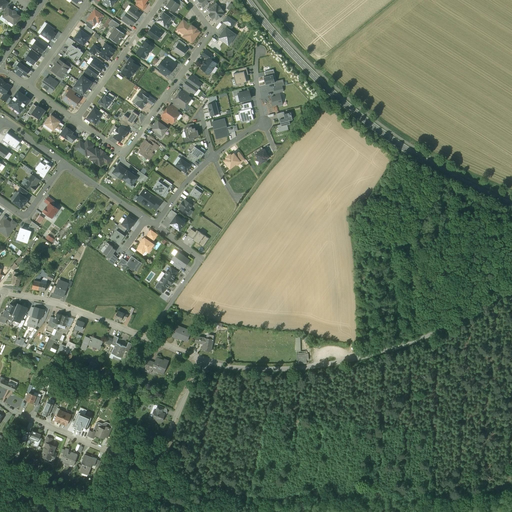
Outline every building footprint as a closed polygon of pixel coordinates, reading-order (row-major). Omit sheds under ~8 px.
[(5,0),(4,0),(0,6),(0,10),(2,7),(4,8),(8,2),(5,0)] [(147,4),(141,0),(140,2),(138,1),(136,4),(144,9),(147,4)] [(176,1),(174,0),(170,0),(167,5),(174,11),(179,4),(176,1)] [(210,9),(209,10),(211,12),(209,13),(213,18),(215,17),(216,19),(224,14),(222,12),(219,7),(217,4),(210,9)] [(137,10),(131,6),(127,12),(137,18),(141,13),(137,10)] [(15,10),(13,10),(10,8),(9,8),(6,13),(5,14),(4,15),(7,18),(7,20),(9,22),(11,21),(15,23),(15,22),(20,15),(17,13),(16,11),(15,10)] [(95,8),(87,19),(92,23),(94,24),(94,25),(99,19),(100,20),(104,15),(95,8)] [(163,11),(162,14),(161,14),(159,17),(157,20),(164,25),(168,21),(170,18),(171,16),(167,14),(163,11)] [(176,16),(169,11),(167,14),(171,16),(170,18),(173,20),(176,16)] [(137,18),(127,12),(123,17),(130,22),(133,24),(137,18)] [(20,15),(15,22),(17,24),(23,16),(21,14),(20,15)] [(235,22),(227,16),(223,22),(229,26),(227,28),(230,30),(235,22)] [(120,23),(112,18),(109,24),(113,27),(115,28),(116,27),(117,27),(120,23)] [(189,23),(183,19),(178,27),(179,27),(179,29),(185,33),(186,32),(184,30),(189,23)] [(191,25),(189,23),(184,30),(186,32),(185,33),(184,35),(189,39),(191,41),(192,41),(200,31),(196,28),(197,27),(192,24),(191,25)] [(94,30),(87,24),(83,30),(90,35),(94,30)] [(53,31),(46,26),(41,33),(51,39),(56,32),(53,31)] [(159,31),(152,26),(148,32),(152,35),(152,36),(153,37),(155,37),(157,39),(162,33),(159,31)] [(117,27),(116,27),(115,28),(113,27),(110,31),(112,32),(109,37),(117,43),(124,32),(117,27)] [(227,28),(226,28),(219,37),(228,44),(235,35),(230,30),(227,28)] [(83,30),(81,29),(75,37),(84,43),(84,44),(84,43),(90,36),(90,35),(83,30)] [(49,42),(42,37),(40,41),(39,41),(46,46),(49,42)] [(75,41),(69,37),(65,43),(70,46),(72,43),(73,44),(75,41)] [(40,41),(37,39),(33,45),(35,47),(35,48),(37,49),(38,49),(42,52),(46,46),(39,41),(40,41)] [(154,46),(146,41),(144,44),(143,43),(137,51),(142,55),(141,56),(145,59),(148,55),(146,54),(150,49),(152,50),(154,46)] [(106,42),(102,48),(103,48),(103,49),(100,52),(100,53),(108,59),(115,49),(106,42)] [(184,46),(179,42),(174,49),(182,55),(187,48),(184,46)] [(77,47),(73,44),(72,43),(70,46),(65,53),(77,61),(84,51),(81,49),(82,48),(78,46),(77,47)] [(100,47),(94,43),(89,51),(94,54),(97,50),(98,51),(100,47)] [(213,54),(205,49),(201,54),(207,58),(208,57),(210,58),(213,54)] [(37,56),(30,51),(26,57),(34,63),(38,57),(37,56)] [(177,63),(167,56),(164,60),(163,59),(158,65),(161,68),(168,72),(169,73),(174,67),(177,63)] [(137,62),(130,57),(127,62),(128,63),(133,67),(136,63),(137,62)] [(210,58),(208,57),(207,58),(206,61),(205,60),(203,63),(203,64),(201,67),(206,71),(206,72),(208,73),(209,73),(217,63),(210,58)] [(66,63),(59,58),(56,64),(66,71),(70,66),(66,63)] [(95,59),(94,58),(90,64),(100,71),(103,65),(101,64),(95,59)] [(30,68),(20,62),(16,67),(23,72),(26,74),(28,72),(28,71),(30,68)] [(128,63),(126,65),(125,67),(124,67),(124,68),(122,71),(130,76),(134,70),(136,71),(139,66),(136,63),(133,67),(128,63)] [(66,71),(56,64),(52,69),(58,73),(62,77),(62,76),(66,71)] [(100,71),(90,64),(86,69),(93,74),(96,76),(100,71)] [(23,72),(16,67),(13,70),(21,76),(23,72)] [(266,76),(264,76),(266,84),(275,82),(274,81),(273,74),(271,74),(270,70),(265,71),(266,76)] [(239,72),(233,73),(236,84),(241,83),(241,85),(245,84),(244,82),(249,81),(247,74),(246,71),(244,72),(244,71),(239,72)] [(85,76),(82,74),(78,80),(88,87),(92,81),(85,76)] [(192,76),(190,75),(187,80),(198,88),(201,83),(198,80),(192,76)] [(58,81),(50,76),(48,79),(46,77),(44,79),(46,80),(42,85),(51,91),(58,81)] [(4,80),(0,77),(0,90),(4,93),(5,93),(6,92),(7,92),(12,85),(8,83),(8,82),(4,80)] [(88,87),(78,80),(74,86),(77,88),(84,92),(84,93),(88,87)] [(198,88),(187,80),(183,85),(191,90),(194,92),(198,88)] [(15,107),(24,94),(18,90),(9,103),(15,107)] [(74,93),(69,90),(68,92),(66,95),(67,96),(64,99),(68,101),(71,103),(70,103),(74,106),(80,98),(77,96),(77,97),(75,95),(76,95),(74,93)] [(148,96),(140,90),(134,98),(138,100),(135,103),(142,108),(145,105),(147,101),(150,98),(148,96)] [(182,91),(180,90),(177,95),(187,103),(191,98),(188,95),(182,91)] [(242,91),(238,93),(239,95),(240,101),(250,99),(249,94),(250,94),(249,90),(242,91)] [(6,92),(5,93),(4,93),(1,97),(6,100),(10,94),(7,92),(6,92)] [(116,96),(110,92),(107,95),(112,99),(114,100),(116,96)] [(24,94),(15,107),(21,111),(30,98),(24,94)] [(106,94),(103,98),(101,98),(99,102),(107,107),(112,99),(107,95),(106,94)] [(283,104),(281,94),(271,97),(274,105),(278,104),(278,106),(283,104)] [(156,100),(149,95),(148,96),(150,98),(147,101),(152,105),(156,100)] [(187,103),(177,95),(173,100),(181,106),(184,108),(187,103)] [(208,97),(210,103),(216,102),(215,100),(217,99),(216,95),(208,97)] [(210,103),(208,104),(211,115),(219,113),(216,102),(210,103)] [(34,103),(27,112),(31,115),(32,113),(32,112),(37,105),(34,103)] [(37,105),(32,112),(32,113),(40,118),(46,110),(38,104),(37,105)] [(171,106),(169,105),(165,110),(176,118),(180,112),(177,110),(171,106)] [(94,107),(87,117),(96,123),(103,113),(99,111),(94,107)] [(251,108),(238,111),(241,122),(246,121),(246,122),(250,121),(250,120),(254,119),(252,114),(254,113),(253,109),(251,109),(251,108)] [(133,110),(129,117),(124,114),(122,118),(129,123),(132,126),(135,121),(134,121),(138,114),(133,110)] [(176,118),(165,110),(162,115),(163,116),(169,121),(172,123),(176,118)] [(278,120),(280,119),(285,118),(284,113),(283,111),(276,113),(278,120)] [(291,112),(284,113),(285,118),(280,119),(281,123),(277,124),(279,132),(288,129),(287,124),(291,123),(290,119),(293,118),(291,112)] [(60,120),(51,113),(45,123),(54,129),(55,128),(60,121),(60,120)] [(129,123),(122,118),(119,121),(127,126),(129,123)] [(212,121),(215,134),(221,132),(222,137),(227,135),(228,134),(228,133),(227,127),(224,118),(212,121)] [(60,121),(55,128),(59,131),(64,124),(60,121)] [(167,127),(158,121),(153,128),(156,130),(162,134),(167,127)] [(199,135),(197,129),(196,129),(194,122),(186,124),(184,127),(186,136),(184,137),(185,141),(195,139),(194,136),(199,135)] [(73,131),(66,126),(61,133),(70,139),(69,140),(72,142),(76,136),(71,133),(73,131)] [(121,126),(119,129),(117,127),(114,132),(116,133),(114,136),(118,139),(120,140),(123,137),(124,138),(126,135),(125,134),(127,131),(121,126)] [(21,141),(7,131),(2,139),(10,144),(16,148),(21,141)] [(114,136),(111,133),(108,138),(115,143),(118,139),(114,136)] [(88,139),(85,143),(84,143),(82,146),(81,146),(79,149),(86,155),(88,153),(91,155),(92,153),(95,149),(92,147),(94,144),(88,139)] [(80,140),(75,147),(79,149),(81,146),(82,146),(84,143),(80,140)] [(151,144),(145,140),(140,147),(142,148),(140,151),(149,158),(153,153),(151,152),(154,147),(156,148),(158,145),(153,142),(151,144)] [(3,146),(0,144),(0,152),(3,155),(4,155),(5,156),(9,150),(3,146)] [(204,152),(195,146),(192,149),(193,150),(191,153),(197,157),(199,158),(200,156),(201,156),(204,152)] [(95,149),(92,153),(96,156),(100,150),(96,147),(95,149)] [(106,152),(101,149),(100,150),(96,156),(92,153),(91,155),(89,157),(98,163),(99,161),(103,163),(104,160),(108,156),(105,153),(106,152)] [(263,149),(256,154),(258,158),(256,159),(258,164),(267,159),(266,158),(269,157),(264,149),(263,149)] [(194,162),(197,157),(191,153),(190,152),(187,157),(191,160),(194,162)] [(239,152),(235,155),(239,161),(240,162),(244,159),(239,152)] [(227,158),(225,160),(226,162),(224,163),(227,167),(229,166),(230,167),(239,161),(235,155),(234,153),(231,155),(231,154),(226,157),(227,158)] [(181,158),(188,163),(191,160),(187,157),(183,155),(181,158)] [(188,163),(181,158),(177,165),(186,171),(191,165),(188,163)] [(43,162),(41,161),(36,168),(38,170),(46,175),(52,165),(49,163),(47,162),(46,164),(43,162)] [(33,169),(25,164),(23,167),(30,173),(33,169)] [(116,167),(113,172),(118,175),(122,178),(123,177),(127,170),(119,164),(116,167)] [(113,165),(108,173),(116,178),(118,175),(113,172),(116,167),(113,165)] [(127,170),(123,177),(132,184),(136,179),(137,177),(135,175),(128,170),(127,170)] [(136,179),(141,182),(143,180),(145,182),(149,177),(139,170),(135,175),(137,177),(136,179)] [(32,173),(24,184),(34,191),(38,186),(36,185),(40,179),(32,173)] [(161,182),(169,187),(172,183),(165,179),(164,181),(162,180),(161,182)] [(159,180),(153,188),(165,197),(169,191),(167,190),(169,187),(161,182),(159,180)] [(28,191),(21,186),(17,191),(19,193),(19,192),(20,192),(25,196),(28,191)] [(201,192),(194,187),(190,193),(197,198),(202,192),(201,192)] [(155,197),(144,189),(139,196),(143,199),(142,201),(142,202),(145,204),(146,203),(151,207),(154,204),(151,202),(155,197)] [(25,196),(20,192),(19,192),(19,193),(14,200),(13,201),(14,201),(21,206),(21,207),(22,207),(22,206),(28,198),(27,198),(25,196)] [(55,200),(48,195),(45,201),(49,204),(50,202),(53,204),(55,200)] [(156,195),(155,197),(151,202),(154,204),(158,206),(163,199),(156,195)] [(187,200),(185,199),(183,201),(182,201),(180,204),(181,204),(179,207),(187,212),(192,204),(193,204),(187,200)] [(53,204),(50,202),(49,204),(47,206),(43,210),(52,217),(58,208),(53,204)] [(176,215),(177,213),(172,209),(166,216),(172,220),(176,215)] [(135,221),(127,215),(122,223),(127,227),(129,228),(135,221)] [(185,221),(176,215),(172,220),(170,223),(179,229),(185,221)] [(8,220),(7,218),(3,223),(2,223),(0,225),(3,227),(3,229),(2,231),(8,235),(17,222),(13,219),(11,222),(9,222),(8,220)] [(39,225),(32,221),(29,225),(36,230),(39,225)] [(127,227),(122,223),(120,221),(118,224),(125,229),(127,227)] [(125,229),(118,224),(115,228),(116,229),(117,229),(123,233),(125,229)] [(31,230),(21,227),(18,238),(27,241),(31,230)] [(191,228),(187,234),(193,238),(199,230),(197,229),(195,231),(191,228)] [(123,233),(117,229),(116,229),(111,237),(119,243),(125,235),(123,233)] [(157,234),(151,229),(147,235),(153,240),(157,234)] [(193,238),(193,239),(199,243),(205,234),(199,230),(193,238)] [(205,234),(199,243),(201,244),(207,236),(205,234)] [(145,237),(139,244),(140,245),(137,248),(143,252),(145,249),(148,251),(154,243),(145,237)] [(113,246),(109,243),(106,247),(103,251),(106,254),(106,255),(110,257),(113,252),(116,249),(112,246),(113,246)] [(190,259),(178,250),(172,259),(174,260),(182,266),(184,267),(190,259)] [(113,252),(110,257),(108,260),(114,264),(118,258),(113,252)] [(138,260),(133,256),(127,264),(131,267),(129,270),(133,273),(135,270),(137,272),(143,264),(141,263),(142,261),(139,258),(138,260)] [(182,266),(174,260),(172,263),(180,269),(182,266)] [(171,266),(168,270),(168,269),(159,281),(160,281),(167,286),(167,287),(170,283),(171,284),(174,279),(173,278),(175,275),(178,271),(171,266)] [(45,273),(44,272),(45,270),(43,269),(39,274),(44,276),(46,277),(49,274),(45,272),(45,273)] [(18,271),(14,271),(12,277),(14,278),(12,283),(19,284),(21,276),(17,275),(18,271)] [(38,275),(34,279),(32,288),(39,289),(41,281),(38,280),(41,276),(38,275)] [(60,280),(58,286),(57,286),(54,292),(64,296),(68,287),(69,283),(60,280)] [(41,281),(39,289),(45,291),(47,282),(41,281)] [(167,286),(160,281),(156,286),(163,291),(167,286)] [(16,306),(10,303),(7,311),(13,313),(16,306)] [(16,306),(13,313),(15,314),(13,318),(20,321),(22,318),(24,313),(25,313),(27,307),(18,303),(16,306)] [(44,309),(35,307),(33,316),(38,317),(41,318),(44,309)] [(13,313),(7,311),(5,309),(3,314),(8,316),(13,318),(15,314),(13,313)] [(124,313),(118,310),(114,318),(121,320),(122,318),(123,316),(124,313)] [(57,312),(55,318),(54,317),(53,321),(59,323),(61,319),(62,314),(57,312)] [(0,320),(5,323),(8,316),(3,314),(2,313),(0,316),(0,320)] [(69,316),(62,314),(61,319),(59,323),(58,326),(65,328),(69,316)] [(33,316),(30,315),(28,322),(37,324),(38,317),(33,316)] [(59,323),(53,321),(54,317),(54,316),(51,315),(48,325),(54,327),(54,325),(58,326),(59,323)] [(85,322),(78,319),(75,328),(74,332),(77,333),(79,329),(82,330),(85,322)] [(191,330),(177,324),(173,336),(178,338),(179,337),(187,340),(191,330)] [(213,338),(196,335),(195,341),(200,342),(201,342),(203,342),(202,349),(205,349),(205,350),(206,350),(211,351),(213,338)] [(103,340),(91,336),(90,338),(86,336),(81,347),(86,349),(88,342),(93,344),(92,345),(100,348),(100,346),(101,346),(102,345),(101,344),(103,340)] [(78,344),(72,341),(68,342),(66,346),(59,361),(68,365),(78,344)] [(116,341),(115,345),(111,352),(122,357),(125,349),(127,346),(126,346),(122,344),(122,345),(120,344),(120,343),(116,341)] [(59,361),(66,346),(62,344),(55,359),(59,361)] [(304,353),(297,354),(298,363),(307,362),(306,353),(305,353),(305,352),(304,352),(304,353)] [(164,360),(157,357),(155,362),(151,360),(149,366),(163,372),(169,359),(165,358),(164,360)] [(151,360),(146,358),(142,369),(146,370),(147,366),(149,366),(151,360)] [(17,385),(6,380),(3,386),(14,391),(17,385)] [(37,395),(29,392),(26,399),(33,403),(35,399),(37,395)] [(47,401),(42,414),(46,415),(47,414),(49,415),(53,403),(47,401)] [(152,407),(148,418),(155,421),(156,418),(153,417),(156,409),(152,407)] [(60,409),(58,414),(55,419),(61,422),(65,412),(60,409)] [(161,411),(156,409),(153,417),(156,418),(162,421),(162,420),(163,419),(163,417),(164,415),(164,414),(165,413),(165,412),(161,411)] [(86,430),(92,417),(79,411),(73,425),(77,426),(76,428),(81,430),(82,428),(86,430)] [(71,414),(65,412),(61,422),(66,424),(69,419),(71,414)] [(96,422),(94,427),(93,427),(94,428),(93,429),(93,430),(94,430),(94,431),(95,431),(96,431),(97,431),(97,430),(97,429),(97,430),(99,426),(102,427),(103,425),(102,423),(99,421),(96,422)] [(102,427),(99,426),(97,430),(97,429),(97,430),(97,431),(96,434),(104,437),(105,435),(109,427),(109,426),(106,425),(105,428),(102,427)] [(35,439),(39,441),(39,439),(42,433),(32,429),(31,432),(29,437),(32,438),(35,439)] [(93,431),(90,429),(87,434),(94,437),(96,434),(97,431),(96,431),(95,431),(94,431),(94,430),(93,430),(93,431)] [(156,436),(148,433),(146,439),(153,442),(156,436)] [(50,443),(47,442),(46,443),(43,452),(45,452),(43,456),(47,457),(48,456),(54,458),(56,453),(53,451),(55,446),(50,443)] [(70,453),(69,452),(69,450),(69,448),(66,447),(64,452),(62,459),(62,460),(66,461),(66,462),(70,463),(71,465),(72,466),(74,465),(78,454),(77,453),(72,451),(71,451),(70,453)] [(97,458),(85,454),(81,462),(83,462),(81,466),(84,467),(82,471),(88,473),(92,463),(95,464),(97,458)]
